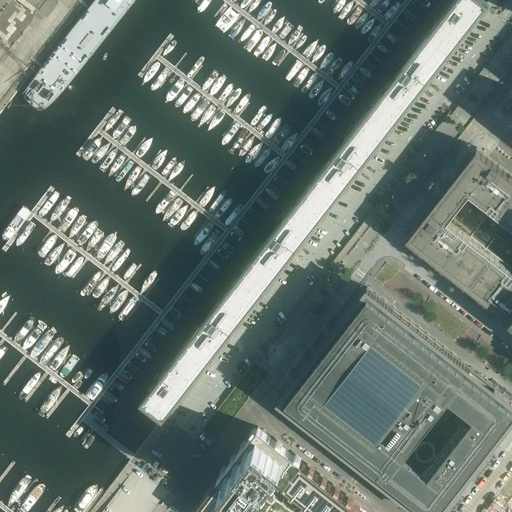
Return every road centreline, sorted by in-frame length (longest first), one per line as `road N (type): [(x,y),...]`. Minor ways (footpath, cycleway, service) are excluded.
road 1 (unclassified): [(384,243),(256,400),(398,511)]
road 2 (unclassified): [(384,243),(511,341)]
road 3 (unclassified): [(480,126),(384,243)]
